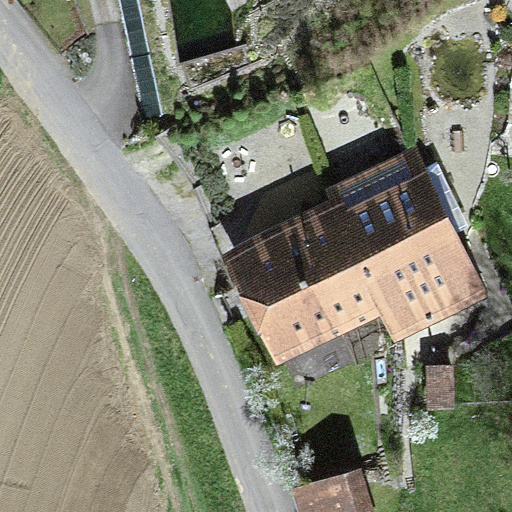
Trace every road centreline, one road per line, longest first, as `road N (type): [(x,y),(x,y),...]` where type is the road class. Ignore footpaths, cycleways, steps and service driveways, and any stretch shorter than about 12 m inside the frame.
road 1 (residential): [(248,511),(133,214),(0,41)]
road 2 (track): [(103,0),(115,90),(77,142)]
